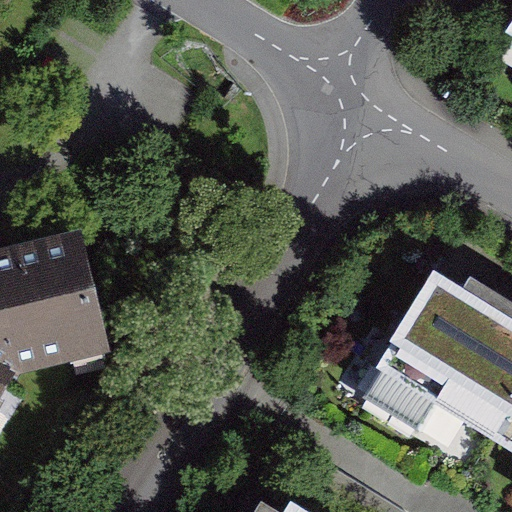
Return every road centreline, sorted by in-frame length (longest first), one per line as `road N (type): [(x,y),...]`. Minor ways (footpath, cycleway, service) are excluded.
road 1 (residential): [(127,511),(342,148),(348,83)]
road 2 (residential): [(348,83),(511,190)]
road 3 (residential): [(199,0),(348,83)]
